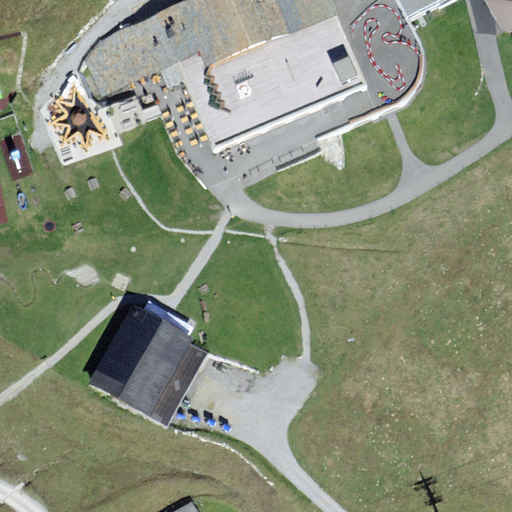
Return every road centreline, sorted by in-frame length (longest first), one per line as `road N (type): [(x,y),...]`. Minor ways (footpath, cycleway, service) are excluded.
road 1 (track): [(511,128),(338,218),(301,215),(244,193)]
road 2 (track): [(194,403),(257,434),(334,511)]
